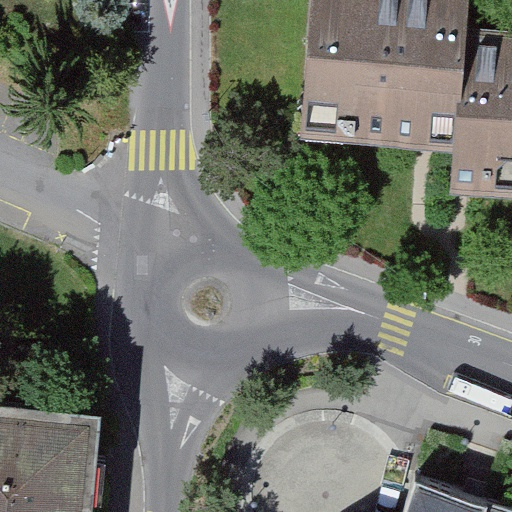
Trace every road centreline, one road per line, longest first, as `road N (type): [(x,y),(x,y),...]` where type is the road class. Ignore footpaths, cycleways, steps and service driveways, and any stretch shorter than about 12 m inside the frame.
road 1 (residential): [(267,310),(398,327),(511,366)]
road 2 (residential): [(165,0),(179,246)]
road 3 (residential): [(181,357),(167,511)]
road 4 (residential): [(179,246),(152,271),(145,310),(151,330),(181,357)]
road 5 (residential): [(267,310),(262,277),(242,252),(211,240),(179,246)]
